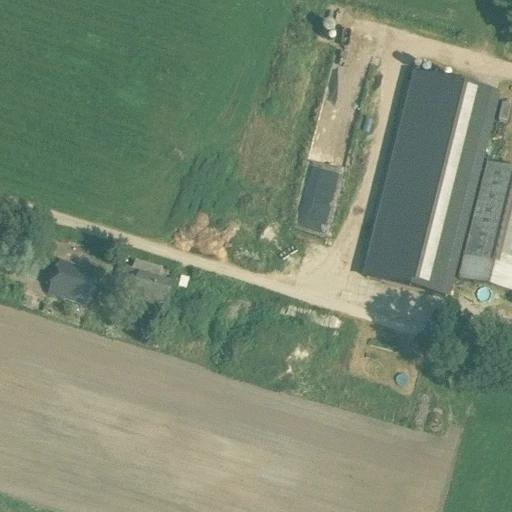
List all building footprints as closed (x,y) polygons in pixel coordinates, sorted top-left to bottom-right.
[(445,299),(496,96),(416,76),(366,279),(445,299)] [(340,91),(336,109),(353,113),(357,94),(340,91)] [(317,194),(340,201),(357,144),(334,137),(317,194)] [(458,281),(511,293),(511,171),(487,165),(458,281)] [(48,295),(86,308),(97,275),(58,263),(57,268),(51,266),(48,275),(54,277),(48,295)] [(116,292),(166,306),(172,283),(122,269),(116,292)]
